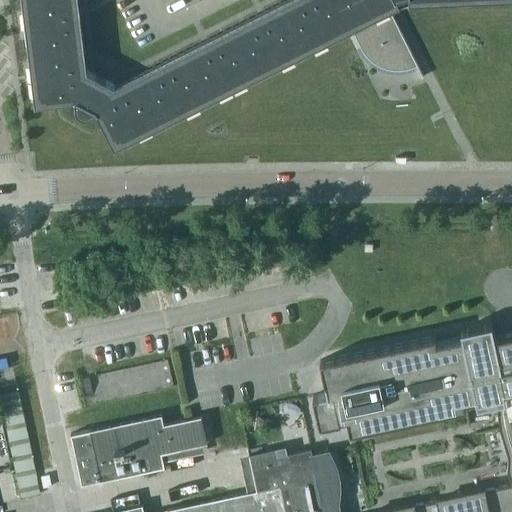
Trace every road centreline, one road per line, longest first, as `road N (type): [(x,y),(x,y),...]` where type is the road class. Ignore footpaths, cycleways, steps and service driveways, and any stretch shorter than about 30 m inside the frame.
road 1 (tertiary): [(9,196),(511,182)]
road 2 (unclassified): [(66,477),(9,196)]
road 3 (unknown): [(66,477),(230,448)]
